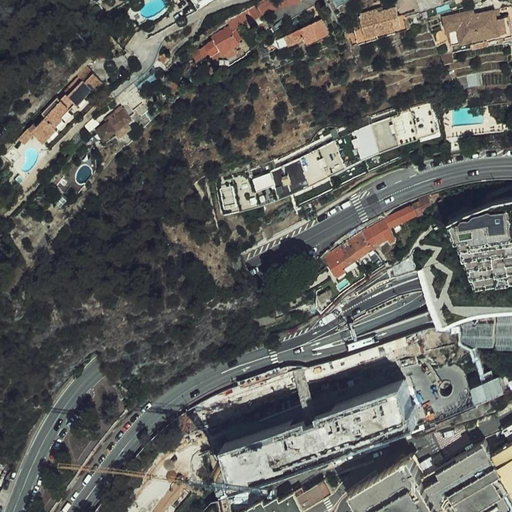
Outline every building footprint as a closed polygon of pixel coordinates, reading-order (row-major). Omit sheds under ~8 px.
[(174,0),(182,11),(196,0),(174,0)] [(256,5),(258,10),(222,28),(224,30),(230,25),(235,33),(242,30),(244,33),(251,29),(249,27),(255,23),(265,13),(264,13),(267,13),(284,9),(298,3),(296,0),(289,0),(282,4),(282,2),(270,7),(268,0),(256,5)] [(396,14),(392,0),(374,4),(373,1),(355,5),(356,11),(360,27),(397,19),(396,14)] [(459,7),(437,10),(439,23),(443,23),(444,33),(496,24),(494,12),(487,13),(486,6),(460,10),(459,7)] [(401,13),(396,14),(397,19),(360,27),(356,11),(348,12),(353,34),(403,23),(401,13)] [(499,11),(494,12),(496,24),(444,33),(443,23),(439,23),(441,34),(439,34),(444,43),(465,40),(464,34),(502,27),(499,11)] [(278,36),(295,29),(296,32),(297,35),(317,27),(311,12),(274,26),(278,36)] [(230,25),(224,30),(225,32),(207,43),(209,46),(217,58),(234,47),(237,45),(232,35),(235,33),(230,25)] [(298,38),(318,30),(317,27),(297,35),(298,38)] [(275,41),(296,32),(295,29),(278,36),(268,39),(269,41),(274,39),(275,41)] [(217,58),(209,46),(200,52),(206,60),(209,65),(220,58),(224,64),(233,58),(230,52),(235,49),(234,47),(217,58)] [(206,60),(200,52),(186,60),(191,67),(196,64),(198,65),(206,60)] [(26,126),(32,132),(41,140),(54,126),(52,123),(73,102),(76,104),(91,88),(93,89),(102,81),(92,72),(84,80),(82,78),(66,95),(64,94),(35,123),(32,120),(26,126)] [(504,98),(487,100),(487,108),(492,109),(495,112),(496,115),(506,115),(504,98)] [(127,101),(122,106),(130,113),(134,110),(127,101)] [(430,104),(437,127),(441,126),(434,103),(430,104)] [(220,175),(227,205),(244,201),(263,195),(295,184),(314,176),(349,160),(403,138),(419,132),(437,127),(430,104),(411,107),(410,104),(401,107),(402,111),(374,121),(355,128),(302,153),(285,161),(255,171),(254,169),(248,170),(247,166),(219,174),(220,175)] [(130,113),(122,106),(118,110),(115,108),(104,120),(106,122),(97,131),(105,140),(115,131),(117,133),(128,122),(126,119),(131,115),(130,113)] [(22,143),(32,132),(26,126),(16,138),(22,143)] [(11,148),(5,142),(0,148),(0,151),(4,155),(11,148)] [(222,206),(227,205),(220,175),(215,176),(222,206)] [(433,203),(428,194),(419,197),(421,201),(418,202),(421,208),(433,203)] [(511,199),(499,201),(449,221),(462,249),(464,259),(476,291),(511,285),(511,199)] [(424,214),(421,208),(418,202),(415,203),(419,209),(414,211),(416,215),(419,214),(420,215),(424,214)] [(393,226),(416,215),(414,211),(419,209),(415,203),(388,217),(393,226)] [(392,240),(396,238),(386,218),(374,224),(363,230),(327,254),(339,272),(346,268),(345,266),(373,248),(371,245),(373,243),(375,246),(378,244),(376,241),(385,235),(387,238),(389,237),(392,240)] [(337,273),(339,272),(327,254),(326,255),(337,273)] [(329,292),(318,301),(324,308),(334,298),(329,292)] [(497,324),(465,325),(465,348),(511,347),(511,313),(497,314),(497,324)] [(414,384),(208,456),(223,495),(425,420),(414,384)] [(511,511),(511,442),(493,453),(487,443),(425,478),(414,456),(348,498),(356,511),(511,511)] [(264,501),(246,511),(301,511),(333,493),(327,482),(307,495),(303,490),(283,502),(280,498),(267,506),(264,501)]
